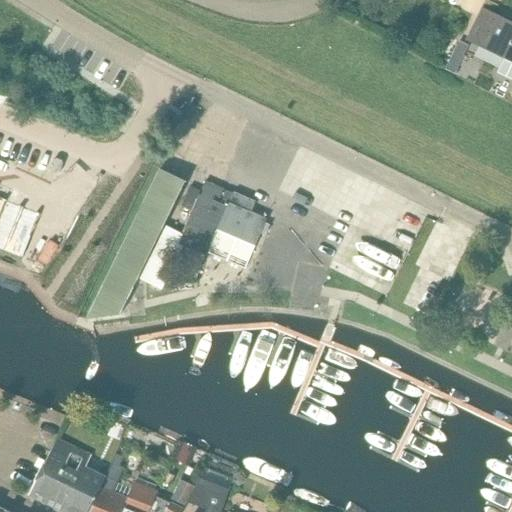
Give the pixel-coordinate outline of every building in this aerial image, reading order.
[(482,9),(466,41),(484,49),(504,58),(497,73),(511,80),(511,23),(500,18),(482,9)] [(459,40),(445,69),(455,74),(468,45),(459,40)] [(178,138),(187,115),(175,110),(165,132),(178,138)] [(154,148),(126,214),(154,225),(182,159),(154,148)] [(190,187),(182,205),(182,207),(192,211),(200,191),(190,187)] [(173,231),(162,258),(171,262),(178,245),(205,257),(216,230),(255,246),(259,238),(260,233),(265,236),(269,226),(265,224),(266,219),(251,213),(255,202),(233,193),(228,203),(227,207),(199,195),(191,214),(182,235),(173,231)] [(0,196),(0,248),(28,260),(46,215),(0,196)] [(402,249),(387,293),(402,298),(417,254),(402,249)] [(136,281),(119,316),(131,322),(148,287),(136,281)] [(28,496),(62,511),(88,511),(104,477),(86,468),(92,456),(56,438),(50,450),(28,496)] [(88,511),(120,511),(123,508),(132,511),(148,511),(157,493),(157,492),(135,481),(126,499),(105,489),(107,485),(111,487),(113,483),(116,484),(123,470),(110,464),(104,477),(88,511)] [(220,511),(227,491),(203,480),(198,478),(194,486),(186,503),(195,506),(206,509),(205,511),(220,511)] [(185,506),(186,503),(194,486),(180,480),(171,499),(185,506)] [(120,511),(153,511),(160,499),(159,499),(160,495),(157,493),(148,511),(132,511),(123,508),(120,511)] [(181,511),(183,509),(170,502),(170,504),(160,499),(153,511),(181,511)]
